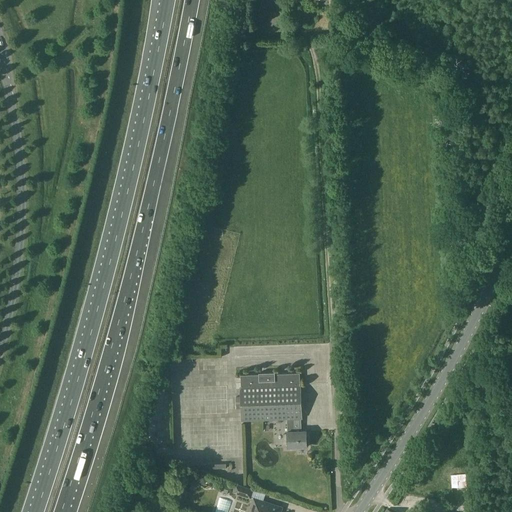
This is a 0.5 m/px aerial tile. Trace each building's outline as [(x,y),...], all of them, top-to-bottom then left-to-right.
[(300,373),(241,375),(242,421),(287,420),(288,447),(307,447),(306,430),(302,430),(300,373)] [(201,405),(202,414),(220,413),(220,404),(215,405),(215,403),(209,404),(209,405),(201,405)] [(205,477),(198,480),(200,485),(207,482),(205,477)] [(251,498),(254,490),(237,484),(234,492),(251,498)] [(227,511),(231,502),(219,498),(213,511),(227,511)] [(280,511),(282,507),(254,498),(249,511),(280,511)]
